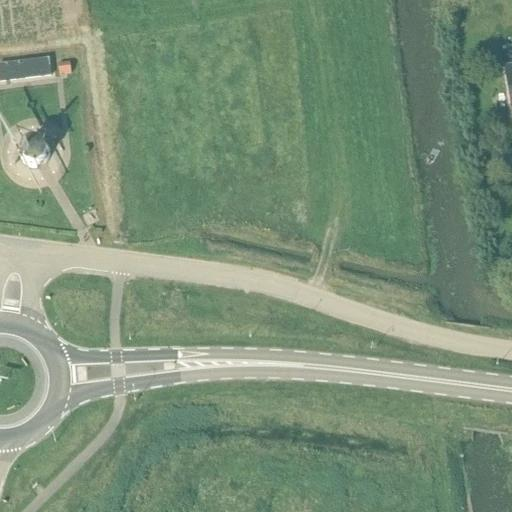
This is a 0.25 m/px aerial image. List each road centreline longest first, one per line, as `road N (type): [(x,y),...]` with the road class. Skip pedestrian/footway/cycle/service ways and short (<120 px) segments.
road 1 (unclassified): [(501,352),(266,285),(35,251)]
road 2 (primary): [(305,369),(244,354),(54,353)]
road 3 (primary): [(57,398),(305,369)]
road 4 (primary): [(305,369),(511,395)]
